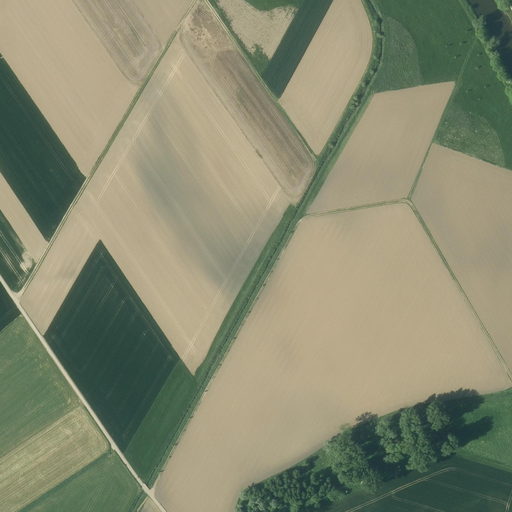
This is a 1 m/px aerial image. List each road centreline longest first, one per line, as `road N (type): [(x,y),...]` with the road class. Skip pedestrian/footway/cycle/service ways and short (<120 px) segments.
road 1 (track): [(150,495),(300,219),(314,214),(408,199),(511,378)]
road 2 (track): [(194,0),(17,303)]
road 3 (track): [(150,495),(0,277)]
road 4 (track): [(511,473),(456,457),(315,511)]
road 5 (track): [(317,162),(204,0)]
road 6 (track): [(408,199),(478,32)]
